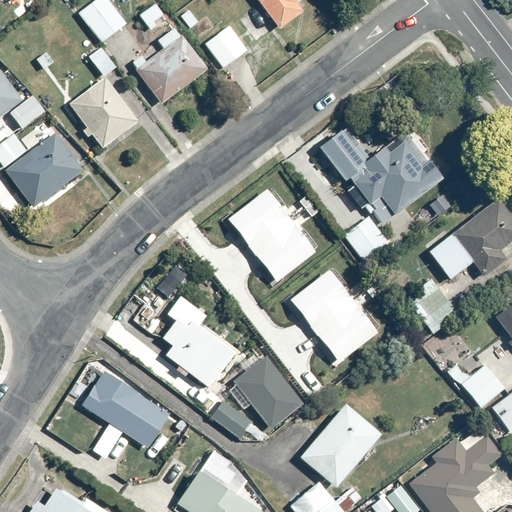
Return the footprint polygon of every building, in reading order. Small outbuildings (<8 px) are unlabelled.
[(123,24),(104,0),(94,0),(77,13),(99,43),(123,24)] [(299,0),(252,0),(275,31),(299,13),(293,5),(299,0)] [(165,18),(155,3),(137,16),(147,30),(165,18)] [(247,48),(230,24),(202,44),(220,69),(247,48)] [(205,70),(173,28),(155,42),(159,48),(130,70),(158,106),(205,70)] [(106,61),(91,43),(80,53),(95,71),(106,61)] [(0,114),(18,101),(0,78),(0,114)] [(133,121),(98,80),(64,109),(99,150),(133,121)] [(313,145),(339,180),(347,174),(375,212),(367,218),(342,236),(361,261),(386,243),(392,252),(417,234),(399,210),(440,178),(429,164),(437,158),(419,135),(411,140),(402,129),(360,160),(336,127),(313,145)] [(79,172),(50,135),(26,153),(11,134),(0,141),(0,170),(30,210),(79,172)] [(313,252),(263,188),(223,218),(273,282),(313,252)] [(511,241),(511,218),(497,198),(426,251),(447,279),(468,264),(479,279),(505,260),(499,251),(511,241)] [(188,273),(172,262),(154,288),(170,298),(188,273)] [(358,280),(350,286),(333,264),(286,300),(335,362),(369,336),(381,327),(365,307),(373,301),(358,280)] [(454,314),(421,272),(393,294),(426,336),(454,314)] [(511,297),(490,313),(511,344),(511,297)] [(175,308),(156,335),(168,344),(161,354),(208,388),(234,350),(175,308)] [(299,403),(260,353),(227,379),(266,429),(299,403)] [(504,386),(483,362),(466,376),(457,383),(479,408),(504,386)] [(93,365),(81,386),(71,402),(105,423),(89,450),(103,459),(119,432),(144,447),(167,411),(99,369),(93,365)] [(511,431),(511,389),(488,407),(508,434),(511,431)] [(252,421),(219,394),(204,413),(236,440),(252,421)] [(376,433),(341,404),(297,456),(332,486),(376,433)] [(491,475),(484,465),(497,455),(474,425),(428,461),(430,464),(407,481),(431,511),(483,511),(473,498),(481,492),(477,487),(491,475)] [(260,511),(194,468),(172,502),(187,511),(260,511)] [(333,502),(316,482),(288,506),(293,511),(341,511),(357,499),(348,489),(333,502)] [(108,511),(86,498),(82,504),(63,492),(53,485),(41,505),(37,503),(30,511),(108,511)]
